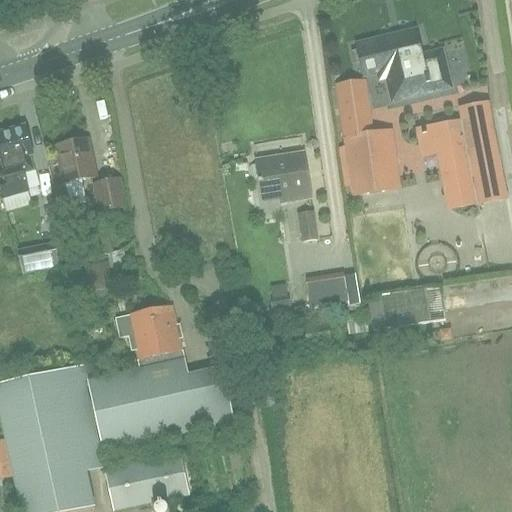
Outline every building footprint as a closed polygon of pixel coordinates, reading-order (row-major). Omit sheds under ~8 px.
[(356,64),(360,63),(363,75),(391,70),(398,100),(430,92),(416,33),(356,48),(357,51),(354,52),(351,56),(353,62),(356,64)] [(371,136),(364,85),(338,88),(354,198),(396,193),(388,133),(371,136)] [(435,155),(445,208),(504,197),(487,105),(432,115),(431,112),(410,116),(413,135),(416,134),(421,158),(435,155)] [(6,175),(0,177),(0,201),(28,194),(19,161),(33,157),(24,126),(0,133),(0,167),(4,166),(6,175)] [(95,179),(88,141),(56,147),(64,185),(95,179)] [(279,204),(311,198),(304,155),(255,163),(261,195),(277,192),(279,204)] [(119,181),(94,186),(100,214),(125,209),(119,181)] [(85,182),(71,186),(76,209),(90,205),(85,182)] [(301,244),(318,241),(314,212),(296,215),(301,244)] [(73,248),(95,244),(98,255),(113,252),(108,231),(97,234),(94,216),(68,221),(73,248)] [(73,307),(115,300),(108,262),(66,269),(73,307)] [(311,310),(348,303),(341,272),(305,280),(311,310)] [(438,288),(367,299),(372,332),(444,321),(438,288)] [(101,451),(233,421),(221,370),(186,378),(177,338),(181,337),(179,325),(176,326),(171,307),(128,317),(130,330),(126,331),(131,351),(135,350),(139,370),(85,382),(101,451)] [(308,353),(332,350),(326,314),(302,318),(308,353)] [(0,408),(23,511),(78,511),(94,509),(64,373),(0,387),(0,408)] [(114,504),(167,492),(160,460),(107,472),(114,504)]
